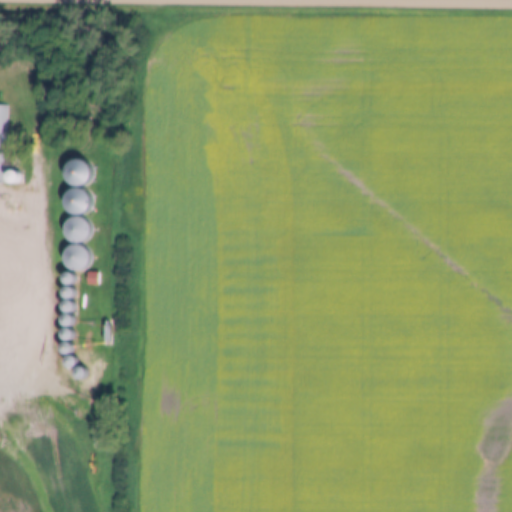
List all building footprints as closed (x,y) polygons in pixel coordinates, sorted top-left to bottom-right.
[(0,104),(9,105),(6,183),(0,182),(0,104)] [(82,187),(88,186),(92,182),(95,177),(95,171),(92,166),(88,162),(82,161),(77,162),(72,166),(70,171),(70,177),(72,182),(77,186),(82,187)] [(25,178),(23,175),(20,172),(16,172),(13,175),(12,178),(13,182),(16,184),(20,184),(23,182),(25,178)] [(82,216),(87,214),(92,211),(95,205),(95,200),(92,194),(88,191),(82,189),(76,191),(72,194),(69,200),(69,205),(72,211),(76,214),(82,216)] [(81,243),(86,241),(91,238),(93,233),(93,227),(91,222),(86,218),(81,217),(75,218),(71,221),(68,227),(68,232),(70,238),(75,241),(81,243)] [(80,270),(85,269),(90,265),(92,260),(92,254),(90,249),(85,245),(80,244),(74,245),(70,249),(67,254),(67,260),(69,265),(74,269),(80,270)] [(73,288),(77,287),(80,284),(80,280),(77,276),(73,275),(70,276),(67,280),(67,284),(70,287),(73,288)] [(73,302),(77,301),(79,297),(79,293),(77,290),(73,289),(69,290),(67,293),(67,297),(69,301),(73,302)] [(72,315),(76,314),(78,310),(78,306),(76,303),(72,302),(69,303),(66,306),(66,310),(69,314),(72,315)] [(73,331),(77,330),(79,327),(79,323),(77,320),(73,318),(69,320),(67,323),(67,327),(69,330),(73,331)] [(73,346),(77,344),(79,341),(79,337),(77,334),(73,333),(69,334),(67,337),(67,341),(69,344),(73,346)] [(73,360),(77,359),(79,355),(79,351),(77,348),(73,347),(70,348),(67,351),(67,355),(70,359),(73,360)] [(73,373),(76,372),(79,369),(79,365),(76,361),(73,360),(69,361),(67,365),(67,369),(69,372),(73,373)] [(72,387),(76,386),(78,382),(78,378),(76,375),(72,374),(68,375),(66,378),(66,382),(68,386),(72,387)]
